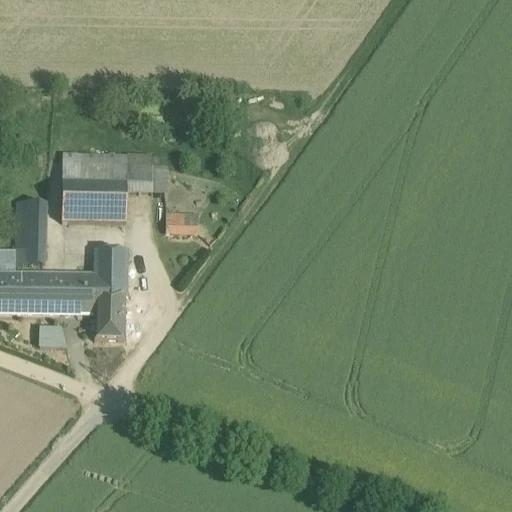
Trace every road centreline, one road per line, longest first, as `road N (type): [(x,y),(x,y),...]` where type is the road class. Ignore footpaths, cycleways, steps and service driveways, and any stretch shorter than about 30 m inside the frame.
road 1 (track): [(109,401),(337,96)]
road 2 (track): [(388,511),(109,401)]
road 3 (residential): [(109,401),(13,511)]
